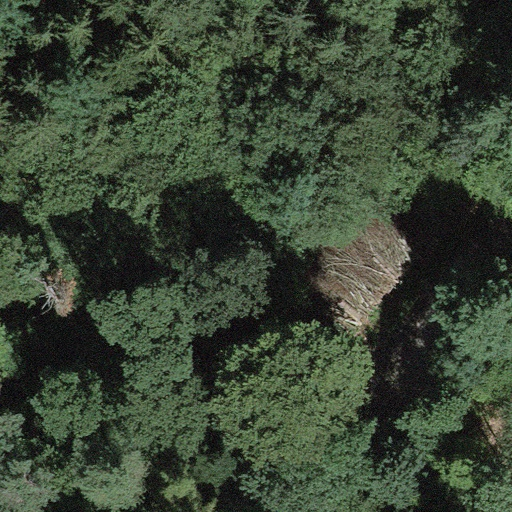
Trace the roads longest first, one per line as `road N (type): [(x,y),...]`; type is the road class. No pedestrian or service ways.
road 1 (track): [(313,511),(316,468),(402,311),(511,238)]
road 2 (track): [(464,511),(435,470),(421,406),(423,365),(483,252)]
